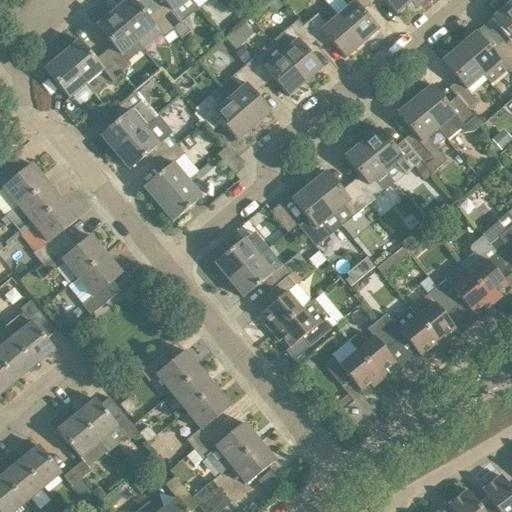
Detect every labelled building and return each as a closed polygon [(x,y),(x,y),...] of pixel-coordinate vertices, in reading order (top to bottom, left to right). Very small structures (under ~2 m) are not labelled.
[(146,18),(131,0),(128,0),(112,13),(143,49),(158,37),(160,39),(170,32),(153,11),(146,18)] [(185,0),(160,0),(163,3),(153,11),(170,32),(172,31),(180,40),(189,33),(181,23),(195,11),(185,0)] [(198,9),(189,0),(185,0),(195,11),(198,9)] [(273,0),(266,7),(273,14),(282,6),(276,0),(273,0)] [(378,31),(362,12),(371,4),(367,0),(340,0),(348,8),(337,17),(362,45),(378,31)] [(411,0),(367,0),(371,4),(376,0),(382,0),(396,16),(413,1),(411,0)] [(511,6),(510,4),(493,19),(509,37),(500,45),(511,58),(511,6)] [(96,27),(111,45),(101,54),(119,76),(129,67),(126,64),(143,49),(112,13),(96,27)] [(345,60),(362,45),(337,17),(327,26),(317,15),(302,28),(315,43),(320,49),(329,41),(345,60)] [(297,22),(282,35),(281,34),(270,43),(305,83),(322,69),(306,50),(315,43),(302,28),(297,22)] [(235,33),(226,42),(235,51),(244,43),(235,33)] [(511,70),(511,58),(500,45),(492,52),(475,33),(458,48),(483,76),(500,62),(509,73),(511,70)] [(119,76),(101,54),(93,60),(78,42),(60,57),(84,86),(102,71),(111,82),(119,76)] [(253,58),(254,59),(246,66),(263,87),(272,80),(288,98),(305,83),(270,43),(253,58)] [(466,91),(483,76),(458,48),(441,63),(457,81),(449,89),(456,98),(466,109),(467,110),(476,102),(466,91)] [(243,63),(248,59),(241,50),(236,54),(243,63)] [(44,70),(68,99),(84,86),(60,57),(44,70)] [(230,100),(253,128),(270,113),(255,95),(263,87),(246,66),(230,80),(240,91),(230,100)] [(431,87),(414,101),(438,130),(447,141),(460,131),(463,135),(473,133),(481,126),(467,110),(466,109),(456,98),(447,106),(431,87)] [(114,154),(154,120),(133,95),(111,113),(119,121),(100,137),(114,154)] [(237,142),(253,128),(230,100),(219,109),(210,97),(195,110),(212,132),(221,124),(237,142)] [(438,130),(414,101),(397,115),(412,134),(403,141),(420,163),(423,166),(431,175),(446,162),(427,138),(438,130)] [(81,122),(88,131),(108,114),(101,105),(81,122)] [(128,171),(148,155),(155,164),(176,147),(168,137),(171,135),(157,118),(154,121),(154,120),(114,154),(128,171)] [(361,144),(385,173),(395,164),(405,176),(420,163),(403,141),(394,149),(378,130),(361,144)] [(509,142),(501,133),(492,141),(501,150),(509,142)] [(375,181),(385,173),(361,144),(344,158),(359,177),(350,184),(368,206),(384,193),(375,181)] [(183,156),(176,147),(155,164),(162,173),(143,189),(158,206),(187,181),(173,164),(183,156)] [(235,177),(244,169),(226,148),(217,156),(235,177)] [(31,165),(22,173),(13,162),(0,172),(0,191),(3,190),(18,208),(47,184),(31,165)] [(431,175),(423,166),(416,172),(424,181),(431,175)] [(342,227),(352,219),(368,206),(350,184),(341,192),(326,173),(309,187),(342,227)] [(172,223),(201,198),(187,181),(158,206),(172,223)] [(32,226),(61,202),(47,184),(18,208),(1,222),(5,227),(10,223),(17,232),(20,235),(32,226)] [(315,249),(342,227),(309,187),(291,201),(307,219),(298,227),(315,249)] [(61,202),(32,226),(45,243),(32,254),(40,264),(70,240),(63,232),(77,221),(61,202)] [(279,205),(269,213),(286,234),(296,226),(291,220),(279,205)] [(511,275),(511,274),(511,225),(487,246),(511,275)] [(14,240),(19,236),(20,235),(17,232),(12,237),(14,240)] [(258,258),(258,257),(267,249),(254,234),(244,241),(243,240),(214,264),(229,283),(258,258)] [(40,280),(62,262),(76,280),(106,256),(90,237),(76,248),(70,240),(40,264),(41,266),(34,272),(40,280)] [(487,246),(481,238),(469,247),(469,251),(476,259),(476,263),(478,265),(467,274),(492,305),(501,297),(498,294),(507,286),(503,282),(511,275),(487,246)] [(402,247),(376,269),(382,277),(409,256),(402,247)] [(76,280),(90,297),(80,305),(90,317),(120,292),(112,283),(121,275),(106,256),(76,280)] [(258,258),(229,283),(243,299),(262,283),(270,292),(286,278),(286,277),(290,274),(283,265),(271,274),(258,258)] [(460,266),(443,281),(433,288),(453,312),(463,303),(472,315),(481,307),(484,311),(492,305),(467,274),(460,266)] [(293,287),(296,285),(300,281),(292,272),(290,274),(286,277),(286,278),(293,287)] [(354,284),(349,277),(344,281),(350,287),(354,284)] [(272,335),(301,311),(286,293),(293,287),(286,278),(270,292),(265,295),(273,305),(261,314),(269,323),(265,326),(272,335)] [(415,317),(440,347),(449,341),(446,337),(455,330),(445,318),(453,312),(433,288),(424,296),(431,304),(415,317)] [(302,339),(309,348),(331,330),(325,323),(329,319),(313,300),(301,311),(272,335),(279,343),(282,340),(290,349),(302,339)] [(55,333),(30,303),(20,311),(23,314),(4,329),(13,339),(35,367),(54,351),(45,341),(55,333)] [(440,347),(415,317),(408,309),(391,323),(384,314),(375,322),(394,345),(403,337),(420,358),(429,351),(432,354),(440,347)] [(371,338),(364,344),(359,338),(354,337),(348,342),(381,381),(389,375),(386,371),(395,364),(385,352),(394,345),(375,322),(365,330),(371,338)] [(13,339),(0,349),(0,362),(16,382),(35,367),(13,339)] [(323,366),(341,388),(350,380),(360,392),(369,385),(372,388),(381,381),(348,342),(329,357),(332,360),(323,366)] [(171,395),(200,371),(185,352),(170,364),(171,365),(156,377),(171,395)] [(0,362),(0,395),(16,382),(0,362)] [(171,395),(186,413),(215,389),(200,371),(171,395)] [(215,389),(186,413),(199,430),(185,441),(193,451),(223,427),(216,419),(230,408),(215,389)] [(127,416),(137,408),(128,398),(119,406),(127,416)] [(98,443),(106,453),(107,454),(125,439),(127,442),(137,434),(108,399),(99,406),(94,400),(75,416),(98,443)] [(56,432),(79,459),(81,462),(87,469),(106,453),(98,443),(75,416),(56,432)] [(160,422),(150,431),(147,427),(138,434),(146,444),(165,429),(160,422)] [(215,449),(230,467),(259,443),(243,424),(229,435),(223,427),(193,451),(201,461),(215,449)] [(259,443),(230,467),(245,485),(259,473),(260,474),(275,462),(259,443)] [(38,447),(19,462),(42,490),(61,475),(38,447)] [(0,478),(23,506),(42,490),(19,462),(0,478)] [(81,462),(72,470),(81,480),(90,472),(87,469),(81,462)] [(62,478),(70,488),(81,480),(72,470),(62,478)] [(282,487),(269,472),(257,482),(270,497),(282,487)] [(0,511),(28,511),(23,506),(0,478),(0,477),(0,511)] [(511,511),(511,492),(501,477),(492,483),(490,482),(485,486),(485,489),(481,492),(490,503),(497,511),(511,511)] [(191,511),(198,507),(191,499),(174,478),(165,486),(176,500),(161,511),(191,511)] [(191,499),(198,507),(202,511),(216,511),(227,503),(229,506),(231,505),(212,482),(191,499)] [(447,507),(451,511),(497,511),(490,503),(481,510),(467,492),(459,498),(456,497),(452,501),(451,504),(447,507)] [(154,511),(147,503),(136,511),(154,511)]
